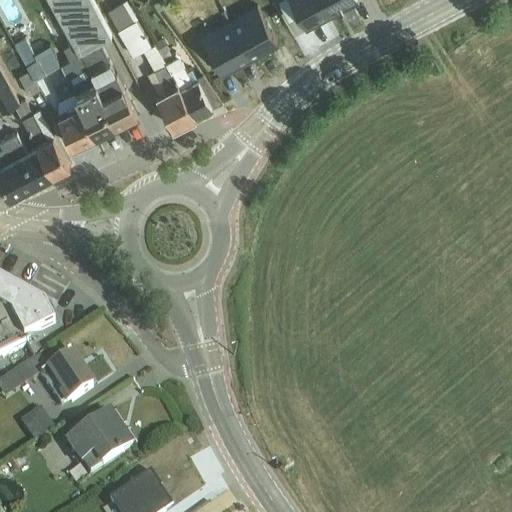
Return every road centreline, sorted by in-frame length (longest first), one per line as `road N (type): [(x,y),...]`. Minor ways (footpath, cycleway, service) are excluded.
road 1 (residential): [(263,130),(215,127),(13,219)]
road 2 (tertiary): [(263,130),(324,72),(462,0)]
road 3 (residential): [(41,224),(167,358),(205,356)]
road 4 (tertiary): [(283,511),(228,430),(205,356)]
